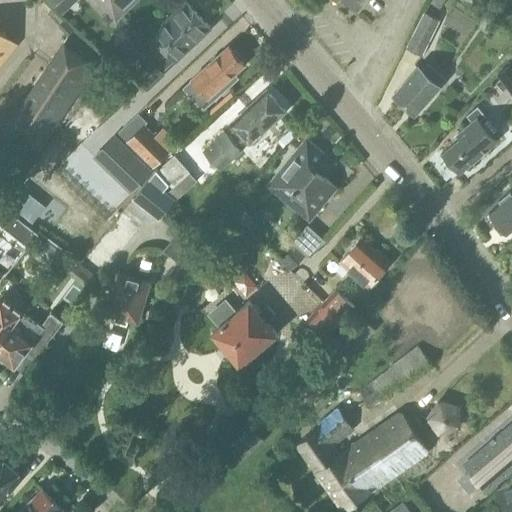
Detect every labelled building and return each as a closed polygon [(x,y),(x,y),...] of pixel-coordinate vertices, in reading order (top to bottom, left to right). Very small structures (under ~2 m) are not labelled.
[(47,0),(61,14),(75,0),(47,0)] [(98,0),(105,6),(116,18),(125,9),(134,0),(98,0)] [(150,59),(133,74),(147,89),(163,73),(162,71),(186,49),(184,47),(193,39),(195,41),(210,27),(187,2),(150,37),(162,50),(151,60),(150,59)] [(406,47),(423,55),(440,19),(424,11),(406,47)] [(0,60),(15,43),(0,29),(0,60)] [(6,129),(34,150),(53,125),(53,124),(96,58),(74,38),(65,39),(23,103),(25,105),(6,129)] [(228,46),(193,77),(182,87),(203,110),(239,77),(233,71),(242,63),(228,46)] [(511,61),(496,73),(511,95),(511,61)] [(428,62),(422,69),(419,65),(394,93),(416,112),(446,78),(428,62)] [(262,130),(262,131),(286,110),(267,90),(244,111),(232,122),(250,141),(262,130)] [(460,138),(443,152),(460,172),(497,141),(480,121),(486,116),(478,106),(467,115),(472,121),(457,134),(460,138)] [(144,123),(127,140),(126,141),(153,167),(170,149),(144,123)] [(221,170),(242,149),(225,131),(204,152),(221,170)] [(305,138),(267,185),(286,202),(307,220),(312,214),(335,187),(323,177),(334,163),(329,158),(305,138)] [(172,187),(190,172),(174,154),(157,170),(172,187)] [(143,162),(122,184),(131,193),(152,171),(143,162)] [(159,218),(174,199),(163,191),(162,191),(167,184),(156,171),(133,199),(159,218)] [(167,192),(176,199),(182,194),(175,185),(172,187),(167,192)] [(511,194),(511,195),(509,192),(498,201),(501,204),(489,213),(506,235),(511,229),(511,194)] [(247,199),(243,204),(248,209),(253,204),(247,199)] [(3,205),(0,208),(0,224),(28,247),(39,234),(3,205)] [(326,240),(307,224),(291,242),(295,246),(296,246),(307,256),(326,240)] [(162,251),(186,268),(201,247),(177,230),(162,251)] [(340,261),(369,287),(389,264),(360,239),(340,261)] [(291,270),(305,255),(296,246),(295,246),(281,260),(291,270)] [(246,295),(257,286),(245,271),(234,281),(246,295)] [(137,322),(148,283),(117,274),(106,312),(137,322)] [(336,289),(324,301),(343,319),(355,307),(336,289)] [(2,294),(0,297),(0,342),(23,312),(22,311),(23,310),(2,294)] [(207,314),(218,327),(211,333),(240,366),(277,333),(269,323),(277,317),(268,306),(260,313),(249,301),(236,311),(225,299),(207,314)] [(343,319),(324,301),(308,318),(327,336),(343,319)] [(23,312),(0,342),(0,356),(13,366),(25,350),(34,357),(62,321),(50,311),(37,329),(29,323),(32,319),(23,312)] [(375,331),(361,315),(332,341),(347,357),(375,331)] [(358,390),(371,407),(397,388),(399,390),(432,367),(418,347),(358,390)] [(306,371),(316,383),(327,374),(317,361),(306,371)] [(461,428),(460,407),(451,401),(440,398),(437,399),(426,416),(426,419),(433,429),(443,435),(461,428)] [(343,511),(428,451),(428,447),(403,411),(398,412),(338,454),(331,444),(353,428),(338,408),(320,420),(317,428),(295,443),(343,511)] [(511,423),(464,465),(487,492),(511,470),(511,423)] [(237,468),(264,439),(249,425),(221,454),(237,468)] [(0,456),(0,497),(20,473),(0,456)] [(511,511),(511,485),(500,491),(509,511),(511,511)] [(41,486),(15,511),(62,511),(61,510),(63,508),(41,486)] [(387,511),(412,511),(403,500),(387,511)]
